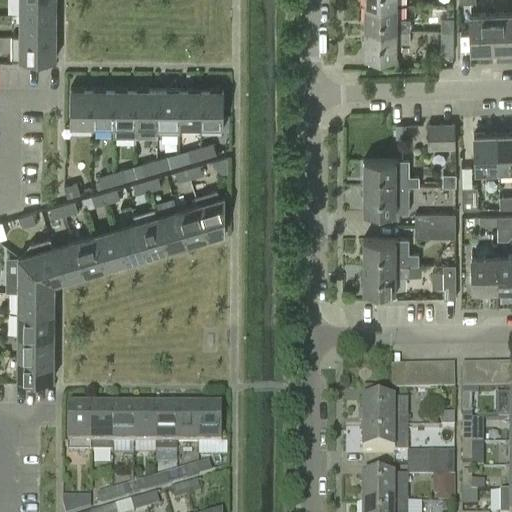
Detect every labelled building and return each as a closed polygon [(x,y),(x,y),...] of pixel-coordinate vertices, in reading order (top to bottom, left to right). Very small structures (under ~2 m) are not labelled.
[(19,0),(20,14),(31,14),(56,15),(55,0),(19,0)] [(364,4),(364,30),(409,30),(409,18),(396,18),(396,4),(364,4)] [(511,11),(491,13),(493,49),(511,48),(511,11)] [(491,13),(469,13),(470,50),(493,49),(491,13)] [(20,14),(19,36),(55,36),(56,15),(31,14),(20,14)] [(453,17),(441,17),(441,30),(453,30),(453,17)] [(364,30),(364,56),(396,56),(396,41),(409,42),(409,30),(364,30)] [(453,30),(441,30),(441,54),(453,54),(453,30)] [(11,36),(11,59),(55,59),(55,36),(19,36),(11,36)] [(70,87),(70,124),(93,124),(93,113),(93,87),(70,87)] [(93,113),(93,124),(114,124),(114,123),(114,87),(93,87),(93,113)] [(114,124),(114,137),(136,137),(136,125),(136,90),(136,87),(114,87),(114,123),(114,124)] [(136,125),(136,137),(157,137),(157,133),(157,125),(158,88),(136,87),(136,90),(136,125)] [(157,125),(157,133),(179,133),(179,125),(179,89),(179,88),(158,88),(157,125)] [(179,89),(179,125),(200,125),(201,88),(179,88),(179,89)] [(201,88),(200,125),(223,125),(223,88),(201,88)] [(453,124),(428,125),(429,148),(453,147),(453,124)] [(511,132),(497,133),(498,169),(511,168),(511,132)] [(497,133),(473,134),(475,170),(498,169),(497,133)] [(213,142),(200,146),(203,156),(216,152),(213,142)] [(200,146),(188,150),(191,160),(203,156),(200,146)] [(167,156),(154,160),(157,170),(170,166),(167,156)] [(363,159),(363,187),(407,187),(407,185),(418,185),(418,176),(408,176),(408,159),(363,159)] [(154,160),(142,163),(145,173),(157,170),(154,160)] [(200,164),(187,167),(190,176),(190,177),(202,174),(200,164)] [(187,167),(175,171),(178,181),(190,177),(190,176),(187,167)] [(123,169),(111,172),(114,182),(126,179),(123,169)] [(111,172),(98,176),(101,186),(114,182),(111,172)] [(443,186),(455,186),(455,174),(443,174),(443,186)] [(158,176),(146,179),(148,189),(161,186),(158,176)] [(146,179),(133,183),(136,193),(148,189),(146,179)] [(76,183),(64,186),(67,196),(79,193),(76,183)] [(363,187),(363,211),(407,212),(407,187),(363,187)] [(472,187),(462,187),(462,209),(477,209),(477,187),(472,187)] [(117,188),(104,192),(106,198),(107,202),(120,198),(117,188)] [(217,189),(195,196),(198,203),(208,238),(224,233),(225,195),(219,197),(217,189)] [(104,192),(92,195),(95,205),(107,202),(106,198),(104,192)] [(69,202),(62,204),(65,214),(78,210),(75,200),(69,202)] [(198,203),(177,209),(187,244),(208,238),(198,203)] [(62,204),(50,208),(53,218),(65,214),(62,204)] [(154,208),(133,214),(135,221),(145,256),(166,250),(156,215),(154,208)] [(177,209),(156,215),(166,250),(187,244),(177,209)] [(32,213),(19,217),(22,226),(35,223),(32,213)] [(415,214),(415,226),(455,226),(455,214),(415,214)] [(511,215),(496,216),(496,226),(511,225),(511,215)] [(496,216),(479,217),(479,227),(496,226),(496,216)] [(135,221),(115,228),(125,262),(145,256),(135,221)] [(415,226),(415,237),(455,237),(455,226),(415,226)] [(115,228),(94,234),(98,249),(104,268),(125,262),(115,228)] [(94,234),(73,240),(83,274),(104,268),(98,249),(94,234)] [(19,256),(18,256),(54,283),(62,280),(52,246),(49,236),(30,242),(33,252),(19,256)] [(363,238),(363,264),(408,264),(418,264),(418,253),(408,253),(408,238),(363,238)] [(73,240),(52,246),(62,280),(83,274),(73,240)] [(497,255),(472,256),(472,290),(497,289),(497,255)] [(511,255),(497,255),(497,289),(511,288),(511,255)] [(6,272),(6,292),(18,292),(18,291),(54,292),(54,283),(18,256),(18,257),(18,272),(6,272)] [(363,264),(363,291),(374,291),(395,291),(395,276),(408,276),(408,264),(363,264)] [(443,272),(443,298),(455,298),(455,265),(443,265),(443,272)] [(18,292),(17,313),(45,313),(53,313),(54,292),(18,291),(18,292)] [(17,313),(17,335),(35,335),(53,335),(53,313),(45,313),(17,313)] [(17,335),(17,356),(32,356),(53,357),(53,335),(35,335),(17,335)] [(17,356),(17,379),(53,379),(53,357),(32,356),(17,356)] [(474,365),(462,366),(462,388),(474,388),(474,365)] [(474,365),(474,388),(487,388),(487,365),(474,365)] [(487,365),(487,388),(499,388),(499,365),(487,365)] [(499,365),(499,388),(511,388),(511,365),(499,365)] [(416,367),(416,390),(429,390),(429,366),(416,367)] [(429,366),(429,390),(441,389),(441,366),(429,366)] [(441,366),(441,389),(454,389),(454,366),(441,366)] [(404,367),(391,367),(392,390),(404,390),(404,367)] [(416,367),(404,367),(404,390),(416,390),(416,367)] [(462,396),(462,415),(471,415),(471,396),(462,396)] [(362,401),(362,427),(407,427),(407,401),(362,401)] [(68,408),(68,453),(90,453),(91,410),(91,408),(68,408)] [(91,410),(90,453),(112,453),(112,445),(112,423),(112,408),(91,408),(91,410)] [(112,423),(112,445),(134,445),(134,442),(134,408),(112,408),(112,423)] [(134,442),(134,445),(155,446),(155,424),(155,408),(134,408),(134,442)] [(155,446),(155,453),(177,454),(177,446),(177,439),(177,408),(155,408),(155,424),(155,446)] [(177,439),(177,446),(198,446),(198,424),(198,408),(177,408),(177,439)] [(198,424),(198,446),(221,446),(221,408),(198,408),(198,424)] [(441,416),(441,427),(454,427),(454,416),(441,416)] [(462,425),(462,444),(471,444),(471,425),(462,425)] [(362,427),(362,453),(407,453),(407,427),(362,427)] [(462,444),(462,463),(471,463),(471,444),(462,444)] [(430,454),(430,466),(454,466),(454,454),(430,454)] [(198,466),(196,467),(199,477),(211,474),(208,463),(198,466)] [(414,466),(414,477),(432,477),(454,478),(454,466),(430,466),(414,466)] [(196,467),(183,471),(186,481),(199,477),(196,467)] [(462,473),(462,492),(471,492),(471,482),(471,473),(462,473)] [(155,479),(153,480),(156,490),(168,486),(165,476),(155,479)] [(362,477),(362,503),(407,503),(407,477),(362,477)] [(153,480),(140,483),(143,494),(156,490),(153,480)] [(197,484),(185,487),(188,497),(200,493),(197,484)] [(185,487),(172,491),(175,501),(188,497),(185,487)] [(112,492),(109,493),(112,503),(125,499),(122,489),(112,492)] [(501,492),(500,511),(511,511),(511,492),(510,492),(501,492)] [(109,493),(97,497),(100,506),(112,503),(109,493)] [(156,496),(143,499),(146,509),(159,506),(156,496)] [(143,499),(131,503),(133,511),(137,511),(146,509),(143,499)] [(362,503),(361,511),(406,511),(407,503),(362,503)]
